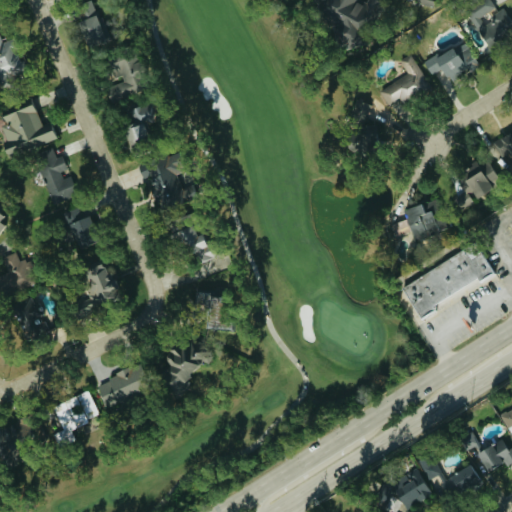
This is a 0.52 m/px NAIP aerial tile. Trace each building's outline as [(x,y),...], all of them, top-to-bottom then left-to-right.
[(95,21),(97,21),(90,0),(70,6),(83,50),(102,44),(95,21)] [(313,0),(309,10),(317,17),(316,22),(321,24),(348,48),(354,42),(350,39),(373,16),(378,4),(373,0),(313,0)] [(478,26),(474,21),(493,8),(487,0),(476,0),(462,10),(474,29),(478,26)] [(511,35),(511,28),(501,9),(484,18),(487,23),(474,30),(485,50),(511,35)] [(437,69),(446,82),(463,70),(448,48),(438,55),(436,52),(420,64),(429,75),(437,69)] [(119,83),(103,90),(108,104),(145,89),(130,52),(109,60),(119,83)] [(403,74),(378,91),(384,107),(385,107),(386,106),(423,93),(427,90),(422,76),(407,55),(399,61),(403,74)] [(54,140),(48,122),(37,126),(28,100),(0,109),(0,135),(3,144),(0,145),(0,151),(2,158),(54,140)] [(371,125),(367,125),(366,102),(350,102),(352,142),(350,142),(351,156),(372,155),(371,125)] [(125,145),(149,137),(145,126),(154,122),(147,103),(123,112),(127,123),(118,126),(125,145)] [(510,165),(505,155),(511,151),(511,129),(489,141),(497,155),(493,157),(499,170),(510,165)] [(50,205),(75,195),(65,173),(66,173),(59,157),(34,167),(50,205)] [(141,164),(153,205),(179,198),(168,157),(141,164)] [(497,183),(484,160),(458,174),(461,180),(455,183),(460,193),(450,198),(458,213),(472,206),(468,198),(497,183)] [(407,239),(434,234),(430,212),(420,214),(419,206),(402,209),(407,239)] [(80,209),(60,216),(73,251),(93,244),(80,209)] [(171,231),(183,258),(189,255),(193,264),(206,259),(190,223),(171,231)] [(474,240),(494,272),(422,318),(402,286),(474,240)] [(0,297),(32,285),(22,259),(16,261),(12,253),(0,257),(0,261),(4,274),(0,275),(0,297)] [(77,267),(86,299),(68,304),(71,315),(115,303),(104,260),(77,267)] [(210,329),(214,295),(192,292),(190,314),(205,315),(203,328),(210,329)] [(21,336),(41,328),(47,343),(59,338),(55,327),(45,331),(30,297),(8,306),(21,336)] [(152,380),(179,394),(200,353),(177,341),(171,351),(167,349),(152,380)] [(92,381),(102,407),(146,391),(136,366),(92,381)] [(47,407),(59,436),(97,419),(85,390),(47,407)] [(497,415),(504,429),(511,425),(511,410),(511,408),(497,415)] [(0,429),(0,468),(2,472),(17,464),(11,452),(42,436),(34,420),(24,426),(20,419),(0,429)] [(481,472),(511,459),(511,443),(503,447),(500,440),(473,451),(481,472)] [(441,478),(428,454),(415,460),(419,468),(416,470),(424,484),(428,482),(438,500),(474,481),(466,465),(441,478)] [(391,495),(405,510),(428,488),(410,470),(395,484),(391,480),(371,500),(378,508),(391,495)]
